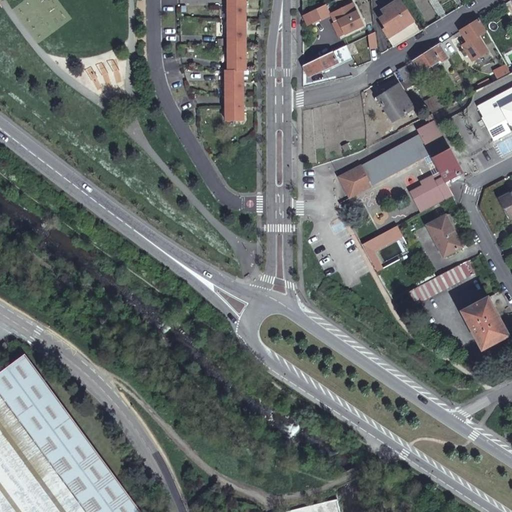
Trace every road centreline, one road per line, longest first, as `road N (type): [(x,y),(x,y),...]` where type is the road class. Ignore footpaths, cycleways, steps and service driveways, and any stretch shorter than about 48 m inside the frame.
road 1 (secondary): [(249,332),(262,357),(492,511)]
road 2 (tertiary): [(182,511),(102,382),(0,309)]
road 3 (residential): [(269,204),(233,201),(207,177),(157,72),(152,0)]
road 4 (unclassified): [(487,0),(351,85),(290,96)]
road 5 (secondary): [(453,424),(298,315)]
road 6 (secondary): [(108,211),(249,332)]
road 7 (secondary): [(258,300),(108,211)]
road 8 (residential): [(511,161),(470,192),(470,213),(511,286)]
road 9 (secondary): [(108,211),(0,125)]
